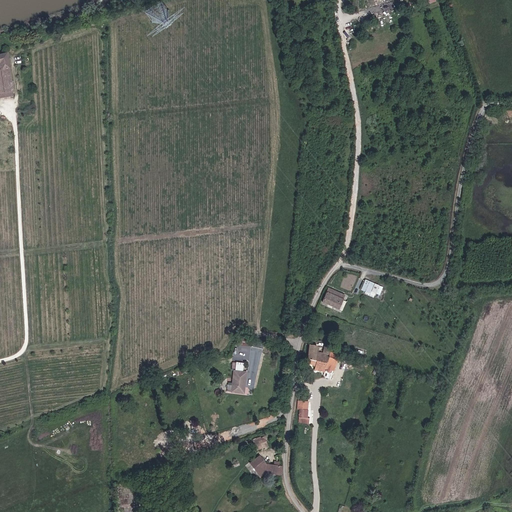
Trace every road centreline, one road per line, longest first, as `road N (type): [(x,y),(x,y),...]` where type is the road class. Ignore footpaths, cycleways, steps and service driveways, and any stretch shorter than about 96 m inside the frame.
road 1 (residential): [(340,263),(422,285),(442,278),(481,109),(511,104)]
road 2 (residential): [(15,101),(27,340),(17,356),(0,360)]
road 3 (residential): [(340,263),(358,141),(334,0)]
road 4 (residential): [(306,511),(288,483),(287,446),(304,331),(340,263)]
